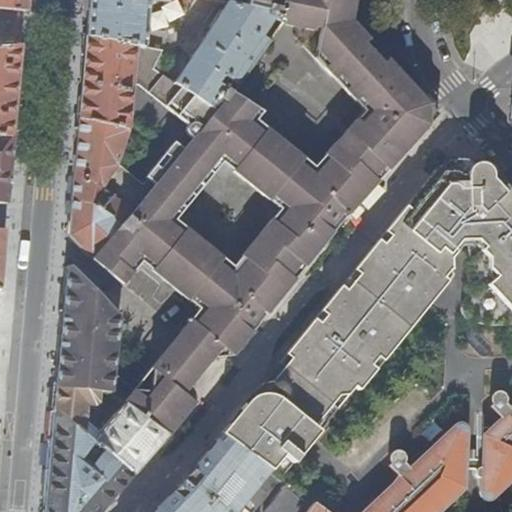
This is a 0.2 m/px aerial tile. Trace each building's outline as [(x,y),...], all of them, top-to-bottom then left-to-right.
[(0,0),(0,9),(22,10),(22,0),(0,0)] [(85,35),(136,45),(144,47),(147,0),(150,0),(150,1),(169,1),(169,0),(87,0),(87,9),(85,35)] [(248,0),(246,7),(270,13),(274,15),(282,22),(286,22),(288,12),(287,5),(282,0),(248,0)] [(338,65),(366,38),(349,20),(353,0),(297,0),(293,24),(318,30),(314,51),(327,63),(322,68),(333,79),(338,74),(340,70),(338,65)] [(173,83),(207,104),(221,87),(213,82),(218,74),(234,83),(268,40),(260,35),(274,15),(270,13),(246,7),(226,2),(173,83)] [(0,48),(19,45),(20,28),(22,10),(0,9),(0,48)] [(100,190),(114,167),(120,154),(127,129),(131,90),(136,45),(85,35),(80,102),(68,237),(90,259),(91,252),(94,255),(117,228),(134,214),(100,190)] [(0,134),(11,135),(16,79),(19,45),(0,48),(0,134)] [(136,45),(131,90),(138,91),(185,129),(182,134),(184,138),(207,156),(212,150),(221,150),(224,146),(230,150),(224,159),(247,177),(259,164),(198,117),(207,104),(173,83),(152,69),(161,50),(144,47),(136,45)] [(363,112),(346,131),(381,162),(389,168),(407,148),(427,125),(427,104),(386,59),(358,86),(351,85),(348,86),(344,91),(363,112)] [(259,164),(278,142),(254,125),(256,122),(253,120),(260,116),(234,96),(221,87),(207,104),(198,117),(259,164)] [(346,131),(344,133),(379,164),(381,162),(346,131)] [(0,203),(5,204),(8,169),(11,135),(0,134),(0,203)] [(334,144),(322,158),(358,189),(369,176),(334,144)] [(139,265),(161,283),(191,247),(168,228),(165,232),(160,228),(160,221),(163,216),(166,218),(204,172),(172,145),(143,181),(145,183),(141,189),(114,167),(100,190),(134,214),(117,228),(94,255),(122,284),(139,265)] [(329,224),(335,228),(345,215),(363,194),(358,189),(322,158),(313,169),(290,151),(270,174),(330,223),(329,224)] [(468,168),(471,166),(467,162),(459,161),(448,162),(440,166),(434,171),(358,264),(369,274),(376,265),(374,259),(375,254),(377,250),(401,220),(428,188),(432,185),(440,185),(446,188),(449,192),(451,197),(452,224),(453,255),(459,248),(467,248),(465,198),(464,174),(468,168)] [(381,162),(379,164),(386,171),(389,168),(381,162)] [(511,193),(487,166),(480,164),(475,165),(471,166),(468,168),(464,174),(465,198),(467,248),(468,280),(473,280),(473,289),(468,294),(462,302),(460,307),(461,314),(465,320),(480,325),(491,325),(507,324),(511,322),(511,193)] [(292,260),(302,259),(329,224),(330,223),(270,174),(260,186),(283,205),(285,202),(290,205),(291,214),(289,217),(286,215),(266,239),(292,260)] [(363,194),(365,195),(367,192),(376,182),(369,176),(358,189),(363,194)] [(337,396),(347,396),(354,387),(358,391),(450,277),(450,258),(453,255),(452,224),(451,197),(449,192),(446,188),(440,185),(432,185),(428,188),(401,220),(377,250),(375,254),(374,259),(376,265),(369,274),(358,264),(339,288),(334,294),(345,304),(340,311),(334,311),(329,311),(325,317),(319,313),(291,347),(293,355),(260,396),(307,433),(337,396)] [(302,259),(310,259),(319,248),(335,228),(329,224),(302,259)] [(199,333),(231,356),(268,310),(280,296),(284,290),(283,270),(257,250),(238,274),(241,277),(237,281),(228,282),(223,278),(226,275),(202,256),(173,292),(188,304),(191,302),(211,320),(199,333)] [(120,287),(122,285),(122,284),(94,255),(90,259),(98,266),(120,287)] [(54,386),(106,392),(109,371),(111,355),(118,315),(70,266),(65,267),(60,323),(54,386)] [(325,305),(319,313),(325,317),(329,311),(334,311),(340,311),(345,304),(334,294),(325,305)] [(210,360),(231,356),(199,333),(211,320),(191,302),(188,304),(196,311),(178,334),(210,360)] [(281,443),(299,457),(326,423),(325,422),(347,396),(337,396),(307,433),(260,396),(293,355),(291,347),(284,356),(261,384),(234,418),(245,427),(251,420),(248,419),(254,411),(280,432),(281,437),(281,443)] [(180,380),(171,369),(158,359),(157,358),(131,390),(109,371),(106,392),(106,393),(153,426),(180,396),(180,380)] [(53,398),(52,410),(133,475),(153,453),(168,435),(192,404),(191,385),(171,369),(180,380),(180,396),(153,426),(106,393),(106,392),(54,386),(53,398)] [(247,393),(246,393),(245,392),(226,419),(226,427),(234,418),(261,384),(252,389),(247,393)] [(492,502),(511,482),(511,407),(511,408),(507,404),(509,400),(509,395),(507,391),(503,388),(497,387),(494,390),(491,393),(495,403),(492,406),(502,417),(492,426),(485,426),(482,471),(479,472),(478,474),(477,477),(478,479),(481,480),(481,496),(482,501),(484,503),(488,504),(492,502)] [(101,511),(110,501),(133,475),(52,410),(46,467),(42,511),(101,511)] [(220,435),(266,468),(266,469),(278,454),(292,464),(299,457),(281,443),(281,437),(280,432),(254,411),(248,419),(251,420),(245,427),(234,418),(226,427),(220,435)] [(438,511),(467,487),(470,430),(469,425),(466,422),(461,421),(457,423),(441,438),(404,471),(399,465),(401,461),(401,456),(400,453),(396,449),(392,448),(389,449),(384,453),(389,465),(386,468),(395,479),(358,511),(438,511)] [(211,442),(258,478),(266,468),(220,435),(216,431),(212,436),(209,440),(211,442)] [(195,473),(236,507),(253,484),(212,451),(211,442),(209,440),(201,452),(192,463),(191,462),(182,473),(195,473)] [(253,484),(258,478),(211,442),(212,451),(253,484)] [(266,469),(280,479),(292,464),(278,454),(266,469)] [(164,508),(169,511),(231,511),(236,507),(195,473),(182,473),(179,478),(176,482),(177,483),(173,487),(174,495),(164,508)]
